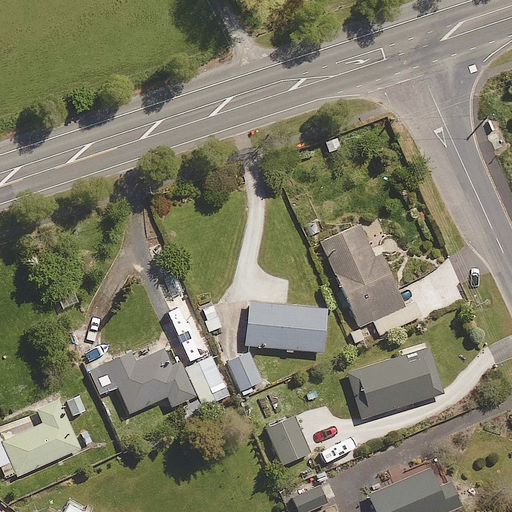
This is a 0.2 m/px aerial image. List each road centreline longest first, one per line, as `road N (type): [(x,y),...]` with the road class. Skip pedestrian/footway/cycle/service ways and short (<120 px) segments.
road 1 (trunk): [(413,49),(0,178)]
road 2 (residential): [(511,270),(413,49)]
